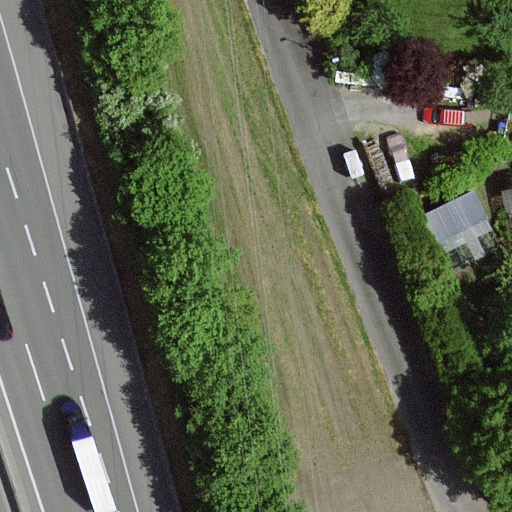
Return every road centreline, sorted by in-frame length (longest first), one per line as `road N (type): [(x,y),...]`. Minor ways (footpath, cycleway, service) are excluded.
road 1 (unclassified): [(263,0),(462,511)]
road 2 (motorway): [(84,511),(0,253)]
